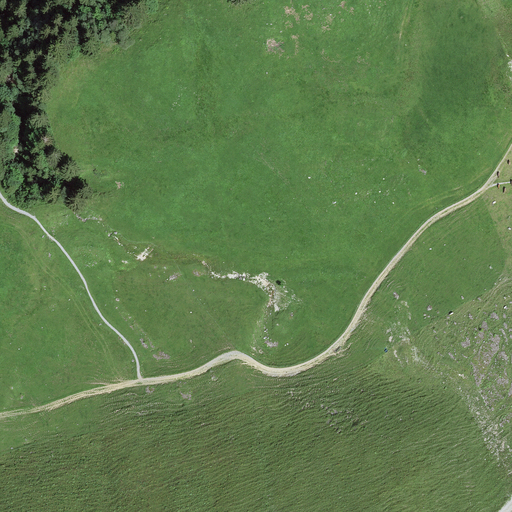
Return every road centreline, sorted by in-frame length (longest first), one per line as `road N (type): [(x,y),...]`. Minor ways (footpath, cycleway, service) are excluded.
road 1 (track): [(140,380),(188,374),(234,354),(267,370),(306,365),(343,337),(428,222),(488,183)]
road 2 (track): [(0,414),(140,380)]
